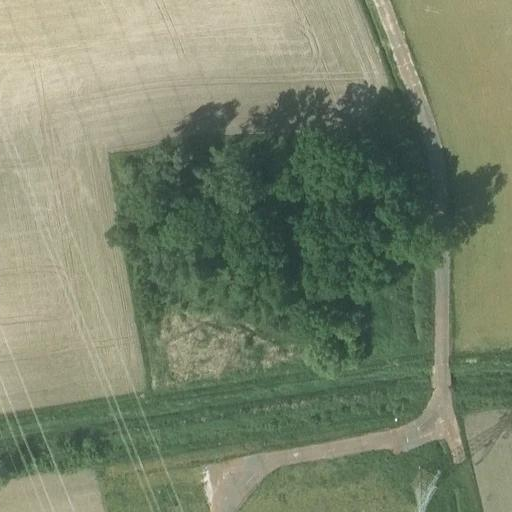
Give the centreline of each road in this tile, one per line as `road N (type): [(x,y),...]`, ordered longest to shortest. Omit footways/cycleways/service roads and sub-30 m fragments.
road 1 (track): [(365,0),(418,145),(435,368)]
road 2 (track): [(435,368),(468,511)]
